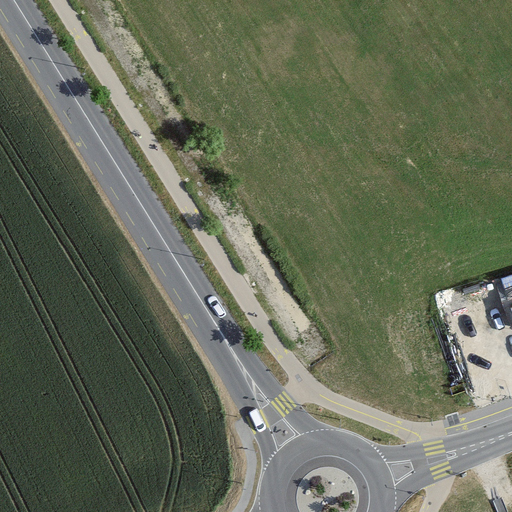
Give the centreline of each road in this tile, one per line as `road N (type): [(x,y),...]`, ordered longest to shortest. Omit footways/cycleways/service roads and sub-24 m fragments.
road 1 (tertiary): [(297,452),(13,0)]
road 2 (residential): [(511,431),(380,478)]
